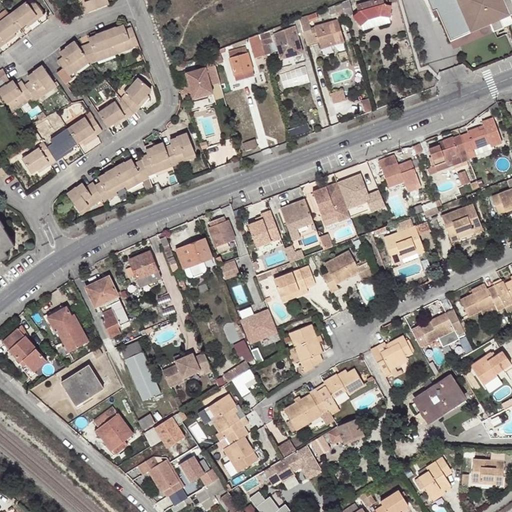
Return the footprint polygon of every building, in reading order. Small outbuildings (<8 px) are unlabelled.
[(80,0),(85,13),(89,12),(84,0),(80,0)] [(84,0),(89,12),(109,4),(107,0),(84,0)] [(347,0),(341,2),(345,16),(353,13),(349,0),(347,0)] [(373,0),(356,5),(358,12),(353,16),(361,25),(367,19),(381,16),(389,17),(391,6),(388,5),(386,0),(373,0)] [(428,0),(432,10),(439,8),(441,14),(439,14),(450,40),(471,32),(490,24),(494,32),(511,23),(511,20),(510,15),(503,0),(428,0)] [(511,3),(510,0),(503,0),(510,15),(511,14),(511,3)] [(10,15),(20,28),(26,23),(37,16),(39,19),(44,15),(34,2),(29,6),(27,3),(10,15)] [(341,2),(328,7),(330,13),(335,12),(337,18),(345,16),(341,2)] [(439,8),(432,10),(435,16),(439,14),(441,14),(439,8)] [(316,12),(306,16),(308,22),(309,22),(318,18),(316,12)] [(0,46),(5,43),(3,40),(13,33),(20,28),(10,15),(0,22),(0,46)] [(28,27),(39,19),(37,16),(26,23),(28,27)] [(319,42),(321,47),(332,44),(344,41),(338,21),(315,27),(315,28),(311,29),(309,22),(308,22),(306,16),(300,18),(303,28),(304,32),(308,45),(319,42)] [(259,34),(265,55),(279,51),(281,60),(303,54),(297,34),(304,32),(303,28),(300,18),(293,21),(296,28),(274,35),(272,29),(259,34)] [(471,32),(450,40),(453,48),(494,32),(490,24),(471,32)] [(116,27),(106,31),(113,50),(130,44),(132,47),(138,45),(132,27),(125,29),(124,25),(116,28),(116,27)] [(87,58),(89,61),(91,63),(97,60),(96,57),(113,50),(106,31),(96,35),(96,36),(88,39),(90,43),(79,47),(87,58)] [(3,40),(5,43),(15,36),(13,33),(3,40)] [(258,57),(265,55),(259,34),(249,38),(251,48),(255,47),(258,57)] [(57,61),(63,69),(68,76),(74,72),(72,69),(87,58),(79,47),(75,41),(66,47),(67,48),(60,53),(63,57),(57,61)] [(113,50),(115,54),(132,47),(130,44),(113,50)] [(332,44),(321,47),(322,53),(334,50),(332,44)] [(211,52),(214,64),(215,65),(223,62),(220,53),(225,51),(224,47),(211,52)] [(245,47),(229,52),(237,80),(253,75),(245,47)] [(98,63),(116,56),(115,54),(113,50),(96,57),(97,60),(98,63)] [(209,80),(218,77),(215,65),(214,64),(211,52),(201,56),(205,67),(185,73),(189,85),(191,94),(193,99),(212,93),(211,87),(210,85),(209,80)] [(72,69),(74,72),(89,61),(87,58),(72,69)] [(30,81),(24,85),(33,96),(35,100),(41,96),(39,93),(54,83),(42,65),(34,71),(34,73),(28,77),(30,81)] [(128,96),(123,102),(133,114),(140,107),(137,105),(146,95),(151,90),(139,78),(125,94),(128,96)] [(6,84),(0,88),(0,94),(9,108),(25,98),(27,100),(33,96),(24,85),(21,80),(16,84),(13,80),(9,83),(7,85),(6,84)] [(56,85),(54,83),(39,93),(41,96),(56,85)] [(191,94),(189,85),(178,88),(182,98),(183,101),(193,99),(191,94)] [(332,92),(334,100),(346,98),(344,89),(332,92)] [(149,98),(146,95),(137,105),(140,107),(141,108),(150,99),(149,98)] [(115,102),(99,113),(108,127),(113,123),(124,115),(126,119),(133,114),(123,102),(121,99),(119,97),(114,100),(115,102)] [(25,98),(9,108),(12,112),(28,102),(27,100),(25,98)] [(102,131),(91,114),(90,111),(84,115),(85,118),(68,129),(78,143),(84,139),(95,132),(97,135),(102,131)] [(124,115),(113,123),(115,126),(126,119),(124,115)] [(468,133),(461,135),(467,152),(490,143),(491,146),(502,142),(493,118),(482,122),(483,126),(468,131),(468,133)] [(47,147),(57,161),(62,158),(60,155),(71,147),(78,143),(68,129),(51,140),(53,144),(47,147)] [(86,142),(97,135),(95,132),(84,139),(86,142)] [(172,145),(165,147),(170,162),(172,165),(178,163),(177,159),(195,152),(187,132),(177,136),(177,137),(170,140),(172,145)] [(467,152),(461,135),(453,138),(452,137),(443,141),(444,143),(439,145),(429,149),(431,155),(434,165),(437,172),(462,162),(459,152),(465,150),(466,152),(467,152)] [(253,139),(242,143),(245,151),(256,147),(253,139)] [(49,162),(51,165),(57,161),(47,147),(44,142),(38,146),(40,148),(22,159),(31,174),(38,169),(49,162)] [(141,157),(142,159),(148,174),(155,172),(154,169),(170,162),(165,147),(163,142),(153,146),(154,147),(146,150),(148,154),(141,157)] [(490,143),(467,152),(469,157),(491,148),(491,146),(490,143)] [(420,146),(414,148),(416,154),(423,152),(420,146)] [(73,150),(71,147),(60,155),(62,158),(73,150)] [(469,157),(467,152),(466,152),(465,150),(459,152),(462,162),(469,160),(468,157),(469,157)] [(177,159),(178,163),(196,156),(195,152),(177,159)] [(400,168),(399,165),(395,154),(378,160),(388,188),(404,182),(405,185),(419,180),(412,160),(402,163),(403,166),(400,168)] [(124,163),(115,168),(125,186),(141,177),(143,180),(149,177),(148,174),(142,159),(134,163),(132,160),(125,163),(124,163)] [(40,173),(51,165),(49,162),(38,169),(40,173)] [(156,175),(173,168),(172,165),(170,162),(154,169),(155,172),(156,175)] [(340,178),(361,171),(359,164),(338,171),(340,178)] [(103,200),(104,202),(110,198),(109,195),(116,191),(125,186),(115,168),(106,173),(106,174),(99,178),(101,182),(95,186),(103,200)] [(360,174),(337,183),(338,187),(347,209),(370,200),(374,210),(387,205),(381,189),(368,194),(360,174)] [(125,186),(127,189),(142,181),(143,180),(141,177),(125,186)] [(147,189),(153,186),(149,177),(143,180),(142,181),(147,189)] [(476,179),(470,182),(473,190),(479,188),(476,179)] [(419,180),(405,185),(408,192),(421,187),(419,180)] [(75,188),(67,194),(82,215),(90,209),(87,206),(95,200),(97,203),(103,200),(95,186),(93,183),(85,187),(83,184),(76,189),(75,188)] [(347,209),(338,187),(327,191),(326,188),(312,193),(327,229),(351,219),(350,217),(347,209)] [(511,189),(492,197),(499,214),(511,209),(511,189)] [(87,206),(90,209),(97,203),(95,200),(87,206)] [(313,222),(304,200),(280,209),(293,241),(301,238),(297,229),(313,222)] [(347,209),(350,217),(370,209),(371,211),(374,210),(370,200),(347,209)] [(473,204),(442,216),(451,240),(459,237),(458,234),(472,229),(473,232),(482,228),(473,204)] [(281,237),(270,211),(260,215),(261,217),(262,220),(256,222),(247,226),(255,247),(281,237)] [(212,227),(210,228),(217,246),(235,239),(228,221),(226,222),(224,217),(210,223),(212,227)] [(410,219),(395,225),(398,233),(413,227),(410,219)] [(0,260),(7,256),(5,252),(14,245),(0,222),(0,260)] [(313,222),(297,229),(301,238),(317,231),(313,222)] [(427,222),(416,226),(419,236),(430,232),(427,222)] [(419,236),(416,226),(413,227),(398,233),(384,238),(393,261),(403,258),(402,255),(416,250),(417,253),(418,252),(424,250),(419,236)] [(325,247),(332,245),(330,233),(322,235),(325,247)] [(166,236),(160,239),(164,247),(169,244),(166,236)] [(283,244),(281,237),(255,247),(257,252),(260,251),(261,253),(283,244)] [(184,267),(204,260),(213,257),(205,239),(177,249),(184,267)] [(291,262),(304,257),(302,250),(295,253),(292,246),(285,248),(291,262)] [(166,253),(173,270),(179,268),(172,250),(166,253)] [(403,258),(404,262),(420,256),(418,252),(417,253),(416,250),(402,255),(403,258)] [(133,266),(126,268),(130,277),(136,275),(141,287),(146,285),(147,288),(158,283),(157,280),(162,278),(151,251),(130,259),(133,266)] [(330,272),(323,276),(332,293),(339,289),(337,284),(360,271),(350,251),(325,264),(330,272)] [(192,279),(206,273),(207,270),(204,260),(184,267),(187,275),(188,276),(192,279)] [(274,279),(281,297),(307,287),(316,284),(309,266),(274,279)] [(271,270),(257,275),(259,281),(268,277),(268,276),(273,274),(271,270)] [(98,305),(101,309),(107,306),(105,302),(108,300),(111,305),(120,301),(109,277),(87,287),(96,306),(98,305)] [(504,282),(495,286),(504,304),(505,306),(511,303),(511,280),(505,284),(504,282)] [(474,293),(487,287),(486,284),(473,290),(474,293)] [(504,304),(495,286),(488,289),(487,287),(474,293),(461,300),(469,316),(495,304),(497,307),(504,304)] [(307,287),(281,297),(283,302),(309,292),(307,287)] [(105,319),(102,321),(110,337),(121,332),(118,326),(130,321),(122,304),(112,308),(102,313),(105,319)] [(268,307),(254,313),(251,305),(237,311),(250,343),(278,332),(268,307)] [(67,306),(47,316),(56,333),(58,332),(69,352),(89,341),(76,318),(74,319),(67,306)] [(463,329),(454,310),(412,330),(421,347),(429,343),(428,342),(440,337),(456,330),(456,332),(463,329)] [(235,322),(227,325),(232,339),(240,336),(235,322)] [(301,360),(306,373),(323,362),(319,354),(323,352),(320,344),(317,337),(312,324),(291,332),(296,347),(301,360)] [(22,325),(3,342),(21,362),(24,360),(27,363),(23,367),(33,377),(37,374),(34,371),(47,360),(27,336),(28,335),(22,325)] [(371,350),(384,373),(408,360),(406,356),(413,353),(404,336),(391,342),(393,346),(389,348),(387,344),(384,338),(371,345),(371,350)] [(138,341),(121,349),(144,401),(161,393),(138,341)] [(45,347),(41,351),(49,360),(53,355),(45,347)] [(294,363),(301,360),(296,347),(289,349),(294,363)] [(100,348),(94,352),(98,358),(103,354),(100,348)] [(505,372),(511,366),(511,363),(504,352),(495,357),(492,353),(472,366),(485,385),(498,376),(497,374),(503,370),(505,372)] [(169,385),(184,378),(201,371),(193,353),(175,361),(177,365),(163,371),(169,385)] [(206,374),(213,371),(206,353),(199,357),(206,374)] [(240,375),(250,369),(247,363),(237,369),(240,375)] [(62,382),(69,394),(74,391),(82,402),(104,388),(89,365),(62,382)] [(225,374),(230,382),(233,380),(240,375),(237,369),(236,368),(225,374)] [(318,391),(329,410),(338,405),(334,397),(347,390),(349,394),(365,384),(356,368),(349,372),(340,378),(338,375),(337,373),(324,381),(325,383),(327,386),(318,391)] [(250,369),(240,375),(245,383),(255,377),(250,369)] [(451,374),(416,396),(430,417),(465,395),(451,374)] [(245,383),(240,375),(233,380),(242,395),(249,391),(245,383)] [(498,376),(485,385),(488,389),(501,380),(498,376)] [(169,385),(170,388),(185,381),(184,378),(169,385)] [(325,383),(316,388),(318,391),(327,386),(325,383)] [(74,391),(69,394),(76,406),(82,402),(74,391)] [(296,430),(329,410),(318,391),(311,395),(311,394),(301,399),(297,402),(284,409),(291,420),(296,430)] [(244,426),(249,423),(245,416),(239,419),(232,409),(236,406),(229,394),(199,414),(206,425),(213,420),(220,432),(217,435),(220,441),(225,438),(244,426)] [(232,409),(239,419),(245,416),(246,416),(238,404),(236,406),(232,409)] [(113,406),(94,421),(108,439),(106,440),(113,449),(134,434),(113,406)] [(182,411),(178,414),(183,421),(187,418),(182,411)] [(151,414),(139,420),(143,429),(155,423),(151,414)] [(145,434),(150,443),(160,436),(168,448),(174,444),(179,441),(186,437),(177,424),(182,421),(177,414),(145,434)] [(364,435),(357,419),(338,426),(341,432),(339,433),(342,438),(343,437),(345,443),(364,435)] [(293,432),(296,430),(291,420),(287,421),(293,432)] [(248,434),(244,426),(225,438),(230,445),(224,449),(239,472),(258,460),(244,437),(248,434)] [(328,444),(323,435),(311,442),(317,451),(328,444)] [(289,441),(279,447),(285,457),(296,451),(289,441)] [(285,457),(263,471),(269,481),(278,476),(280,480),(301,467),(304,466),(309,474),(312,472),(314,476),(322,471),(306,445),(296,451),(285,457)] [(220,478),(214,468),(206,473),(194,456),(182,464),(193,482),(203,476),(208,485),(220,478)] [(418,478),(430,496),(442,488),(444,490),(451,486),(446,477),(453,473),(442,457),(426,468),(429,471),(418,478)] [(162,458),(142,470),(147,479),(153,475),(164,493),(166,491),(170,497),(184,488),(186,486),(182,480),(180,482),(167,461),(165,463),(162,458)] [(504,461),(474,459),(472,483),(481,483),(481,480),(494,481),(494,484),(502,485),(504,461)] [(169,460),(167,461),(180,482),(182,480),(169,460)] [(304,466),(301,467),(308,479),(314,476),(312,472),(309,474),(304,466)] [(280,480),(278,476),(269,481),(271,485),(280,480)] [(210,497),(226,486),(220,478),(208,485),(204,488),(205,490),(196,495),(197,496),(201,503),(210,497)] [(442,488),(430,496),(433,500),(445,492),(444,490),(442,488)] [(279,490),(265,498),(260,490),(250,495),(259,511),(280,511),(288,508),(279,490)] [(376,510),(377,511),(398,511),(400,511),(409,505),(399,490),(381,501),(383,505),(376,510)] [(244,511),(242,509),(229,492),(221,498),(231,511),(229,511),(244,511)] [(183,500),(171,508),(173,511),(175,511),(186,505),(183,500)]
